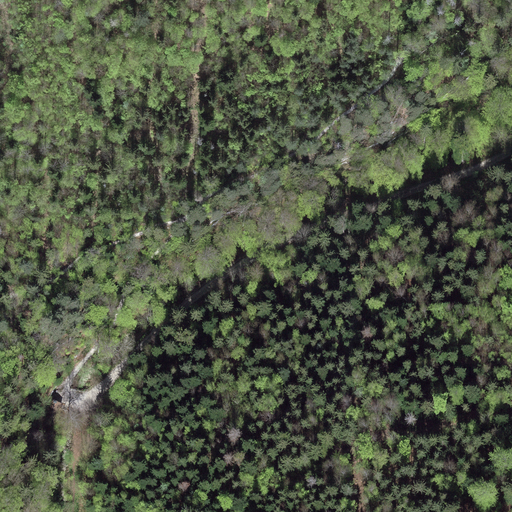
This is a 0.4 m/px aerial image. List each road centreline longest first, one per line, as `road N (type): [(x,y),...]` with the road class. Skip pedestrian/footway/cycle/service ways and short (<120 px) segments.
road 1 (track): [(57,395),(94,394),(156,328),(269,243),(511,151)]
road 2 (track): [(511,413),(349,452),(296,484)]
road 3 (track): [(0,88),(120,0)]
